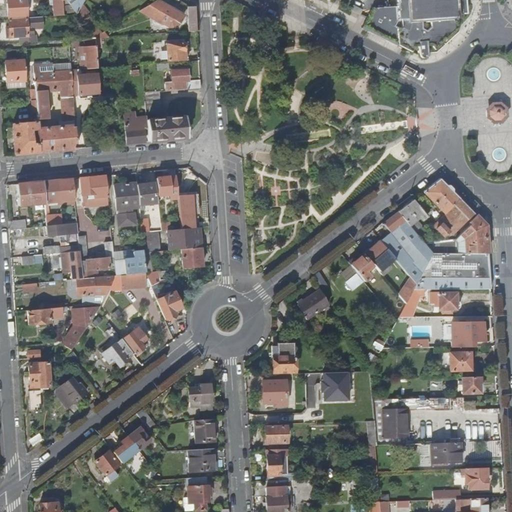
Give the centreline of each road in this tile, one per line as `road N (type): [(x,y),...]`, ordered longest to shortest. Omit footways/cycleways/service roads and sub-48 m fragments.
road 1 (residential): [(448,148),(246,304)]
road 2 (residential): [(201,339),(10,486)]
road 3 (residential): [(213,150),(0,171)]
road 4 (residential): [(446,83),(272,0)]
road 5 (residential): [(0,303),(10,486)]
road 6 (residential): [(227,350),(239,511)]
road 7 (residential): [(511,352),(502,197)]
road 8 (residential): [(206,0),(213,150)]
road 9 (residential): [(213,150),(224,293)]
